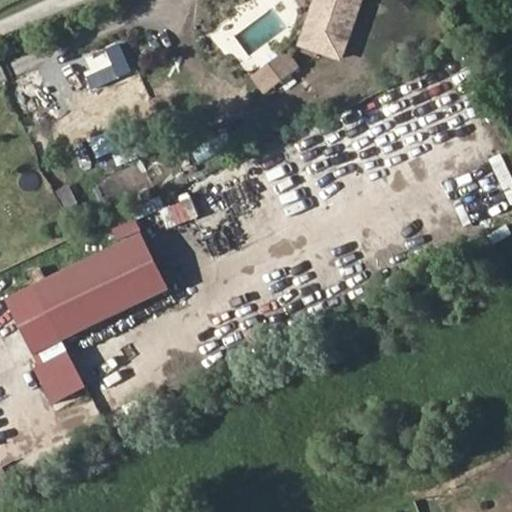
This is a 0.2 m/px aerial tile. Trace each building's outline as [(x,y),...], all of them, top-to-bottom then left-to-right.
[(315,0),(316,2),(300,48),(340,62),(361,0),(315,0)] [(267,95),(302,67),(287,47),(252,75),(267,95)] [(144,233),(83,262),(104,303),(109,314),(169,285),(144,233)] [(104,303),(83,262),(19,294),(39,334),(41,333),(104,303)] [(104,303),(41,333),(47,345),(109,314),(104,303)] [(0,379),(19,371),(0,331),(0,379)] [(55,404),(90,387),(73,349),(37,365),(55,404)]
